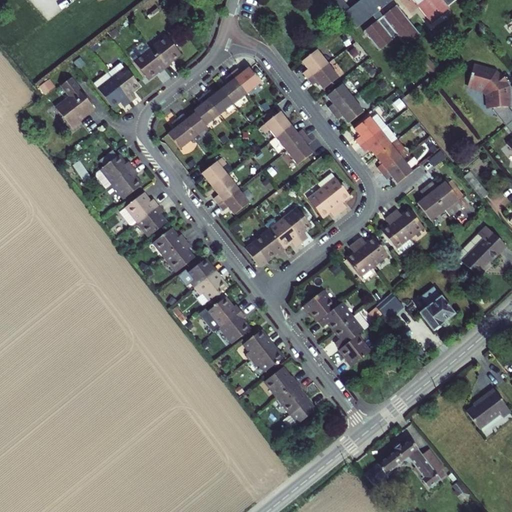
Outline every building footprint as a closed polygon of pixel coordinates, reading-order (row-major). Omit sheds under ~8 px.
[(325,0),(342,21),(348,16),(359,30),(376,17),(380,23),(367,34),(382,53),(400,38),(408,47),(422,36),(399,8),(386,18),(381,13),(397,0),(368,0),(353,12),(343,0),(325,0)] [(413,0),(434,25),(452,11),(449,8),(457,2),(455,0),(413,0)] [(170,37),(168,39),(181,57),(184,54),(170,37)] [(168,39),(154,50),(169,69),(175,65),(174,62),(181,57),(168,39)] [(317,49),(302,60),(308,69),(303,72),(308,78),(328,62),(317,49)] [(169,69),(154,50),(138,62),(152,79),(161,72),(163,74),(169,69)] [(126,62),(112,73),(134,102),(141,97),(136,91),(144,85),(131,67),(130,68),(126,62)] [(328,62),(308,78),(313,84),(318,81),(324,88),(339,76),(328,62)] [(509,106),(511,104),(511,95),(509,95),(508,86),(505,82),(507,80),(502,74),(500,76),(496,71),(475,65),(469,84),(485,88),(489,93),(489,97),(487,100),(487,108),(494,107),(494,108),(499,115),(509,106)] [(231,72),(247,92),(261,81),(249,66),(241,72),(238,67),(231,72)] [(128,107),(134,102),(112,73),(111,72),(97,83),(116,107),(123,101),(128,107)] [(229,81),(221,88),(233,103),(247,92),(231,72),(225,77),(229,81)] [(54,73),(43,82),(50,89),(61,81),(54,73)] [(91,113),(98,108),(75,78),(66,84),(75,96),(60,108),(76,128),(84,122),(81,118),(89,111),(91,113)] [(329,107),(334,113),(354,97),(343,83),(328,96),(334,103),(329,107)] [(233,103),(221,88),(214,93),(210,89),(207,91),(223,111),(233,103)] [(207,91),(205,93),(221,113),(223,111),(207,91)] [(207,123),(221,113),(205,93),(199,98),(202,102),(195,108),(196,110),(207,123)] [(365,111),(354,97),(334,113),(339,119),(344,115),(350,122),(365,111)] [(511,109),(509,106),(499,115),(506,124),(511,119),(511,109)] [(268,120),(278,112),(273,107),(263,115),(268,120)] [(194,137),(209,125),(207,123),(196,110),(188,116),(185,112),(178,117),(194,137)] [(268,120),(261,126),(266,132),(271,129),(277,136),(292,124),(281,110),(278,112),(268,120)] [(362,145),(388,124),(378,113),(372,117),(371,116),(356,128),(362,135),(357,139),(362,145)] [(194,137),(178,117),(173,122),(176,126),(168,133),(180,148),(194,137)] [(292,124),(277,136),(288,150),(308,133),(303,127),(298,131),(292,124)] [(388,124),(362,145),(367,151),(372,148),(378,156),(400,139),(388,124)] [(308,133),(288,150),(299,163),(314,151),(308,143),(313,140),(308,133)] [(400,139),(378,156),(384,163),(379,166),(385,173),(405,157),(411,152),(400,139)] [(443,149),(431,159),(436,166),(448,156),(443,149)] [(108,165),(121,155),(117,150),(104,160),(108,165)] [(105,186),(108,189),(116,183),(137,167),(132,160),(129,163),(122,154),(121,155),(108,165),(99,172),(99,175),(106,185),(105,186)] [(400,183),(415,171),(405,157),(385,173),(389,179),(394,175),(400,183)] [(227,164),(223,158),(202,174),(213,187),(228,175),(222,168),(227,164)] [(93,177),(87,168),(85,170),(80,162),(76,165),(87,180),(93,177)] [(137,167),(116,183),(126,197),(144,183),(138,175),(141,172),(137,167)] [(471,171),(465,176),(482,198),(489,193),(471,171)] [(320,184),(324,189),(343,212),(349,207),(344,201),(352,195),(333,172),(320,184)] [(228,175),(213,187),(218,194),(213,199),(218,205),(238,189),(228,175)] [(434,181),(428,186),(447,209),(451,215),(464,204),(446,181),(439,187),(434,181)] [(433,220),(447,209),(428,186),(422,191),(426,196),(419,203),(433,220)] [(250,204),(238,189),(218,205),(223,211),(228,207),(235,215),(250,204)] [(337,217),(343,212),(324,189),(311,199),(325,217),(332,211),(337,217)] [(146,193),(124,210),(124,213),(132,224),(135,224),(140,220),(162,204),(158,199),(153,202),(146,193)] [(162,204),(140,220),(152,236),(169,223),(162,213),(166,210),(162,204)] [(411,209),(403,215),(398,209),(392,214),(411,238),(424,227),(411,209)] [(298,210),(285,221),(304,245),(310,241),(305,235),(312,228),(298,210)] [(411,238),(392,214),(386,219),(391,225),(383,231),(397,249),(398,248),(403,254),(416,244),(411,238)] [(285,221),(270,233),(284,250),(292,244),(297,250),(304,245),(285,221)] [(508,244),(488,224),(458,254),(479,276),(487,268),(486,266),(508,244)] [(184,234),(180,237),(173,229),(157,242),(167,256),(189,240),(184,234)] [(270,233),(247,251),(261,269),(278,255),(280,257),(286,253),(284,250),(270,233)] [(363,238),(357,242),(376,266),(389,255),(375,237),(367,244),(363,238)] [(445,243),(441,238),(433,245),(438,250),(445,243)] [(189,240),(167,256),(179,271),(196,258),(189,249),(193,245),(189,240)] [(376,266),(357,242),(351,247),(355,253),(348,259),(362,277),(376,266)] [(182,278),(188,286),(193,282),(197,288),(218,273),(207,259),(191,272),(182,278)] [(180,275),(182,278),(191,272),(188,269),(180,275)] [(228,287),(218,273),(197,288),(202,295),(206,293),(211,300),(228,287)] [(420,310),(435,329),(455,311),(436,288),(431,288),(422,295),(429,304),(420,310)] [(323,290),(303,305),(309,312),(310,310),(318,320),(335,306),(323,290)] [(383,313),(387,319),(403,305),(391,290),(375,304),(377,307),(383,313)] [(215,332),(221,327),(242,311),(239,306),(235,309),(227,299),(210,312),(203,317),(215,332)] [(341,301),(335,306),(318,320),(323,326),(328,322),(334,329),(352,314),(341,301)] [(376,318),(383,313),(377,307),(371,312),(376,318)] [(200,313),(203,317),(210,312),(207,308),(200,313)] [(335,342),(339,347),(356,334),(368,324),(357,310),(352,314),(334,329),(340,337),(335,342)] [(242,311),(221,327),(234,344),(251,331),(244,321),(248,318),(242,311)] [(245,344),(250,351),(245,354),(251,361),(272,344),(262,331),(245,344)] [(356,334),(339,347),(348,358),(346,360),(351,365),(370,351),(356,334)] [(283,359),(272,344),(251,361),(255,367),(260,364),(266,372),(283,359)] [(294,378),(292,379),(284,370),(266,384),(278,399),(298,384),(294,378)] [(298,384),(278,399),(298,425),(316,411),(303,394),(305,393),(298,384)] [(511,410),(494,387),(479,399),(480,400),(467,410),(480,427),(501,412),(504,416),(511,410)] [(443,467),(429,448),(422,453),(411,438),(402,445),(400,443),(395,447),(396,449),(378,462),(372,468),(381,478),(387,473),(386,472),(403,459),(413,461),(419,470),(417,471),(429,486),(440,478),(436,472),(441,469),(443,467)] [(372,468),(366,473),(379,489),(385,483),(381,478),(372,468)] [(441,469),(436,472),(440,478),(445,474),(441,469)]
